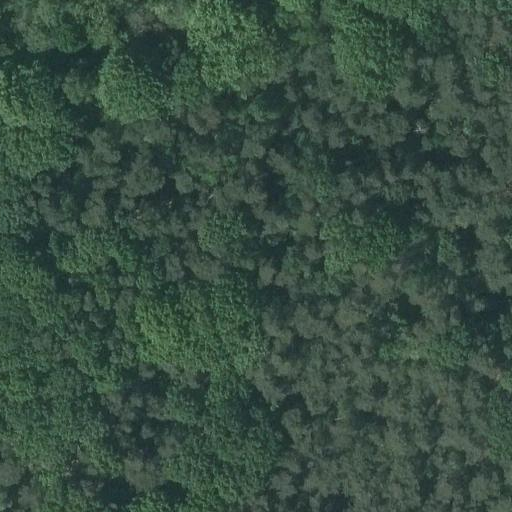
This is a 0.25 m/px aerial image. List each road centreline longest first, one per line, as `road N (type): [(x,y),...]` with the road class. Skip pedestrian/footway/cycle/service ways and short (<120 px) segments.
road 1 (track): [(107,511),(0,252)]
road 2 (track): [(0,49),(209,0)]
